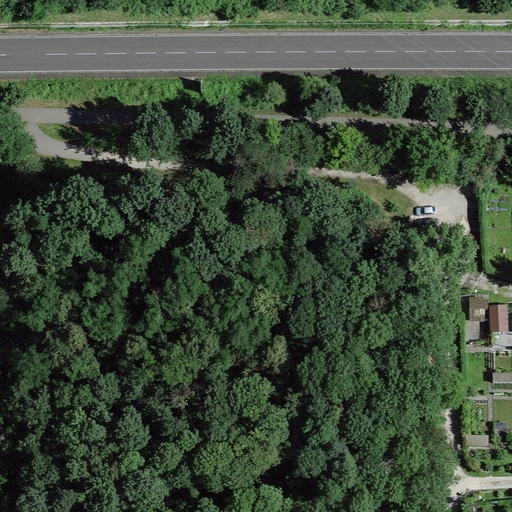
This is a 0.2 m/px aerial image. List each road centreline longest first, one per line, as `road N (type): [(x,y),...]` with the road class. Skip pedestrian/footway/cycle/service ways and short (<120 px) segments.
road 1 (track): [(25,115),(35,141),(108,157),(396,180),(435,199),(452,231),(454,511)]
road 2 (primary): [(0,53),(511,50)]
